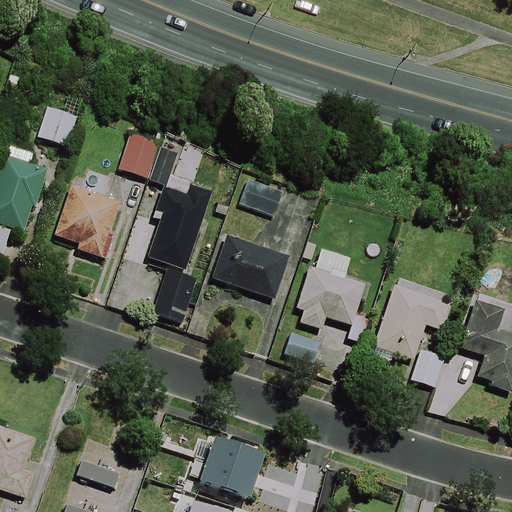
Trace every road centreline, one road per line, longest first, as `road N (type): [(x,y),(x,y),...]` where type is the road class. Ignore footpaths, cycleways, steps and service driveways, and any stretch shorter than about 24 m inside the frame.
road 1 (residential): [(0,315),(333,428),(511,476)]
road 2 (trunk): [(511,123),(357,84),(115,0)]
